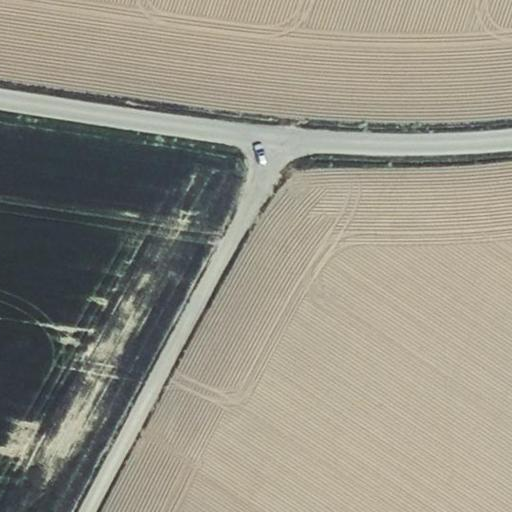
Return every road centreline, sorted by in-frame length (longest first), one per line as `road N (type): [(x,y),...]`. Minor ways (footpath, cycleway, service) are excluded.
road 1 (residential): [(87,511),(273,139)]
road 2 (tertiary): [(273,139),(0,96)]
road 3 (tertiary): [(273,139),(511,141)]
